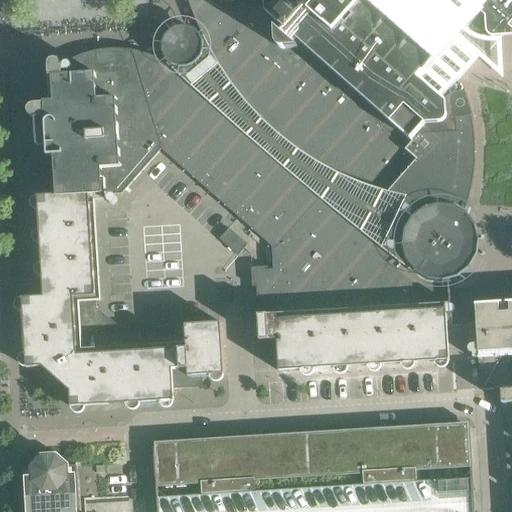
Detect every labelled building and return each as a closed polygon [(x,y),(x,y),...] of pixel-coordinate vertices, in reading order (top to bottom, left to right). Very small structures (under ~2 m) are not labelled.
[(36,332),(24,333),(26,369),(42,368),(56,380),(70,392),(71,409),(174,402),(171,350),(188,349),(189,349),(190,378),(224,375),(223,367),(221,324),(192,326),(187,326),(185,326),(185,327),(123,331),(96,308),(95,294),(95,293),(93,260),(91,227),(89,197),(121,195),(125,190),(161,150),(166,155),(220,202),(238,218),(269,245),(272,248),(273,271),(267,271),(267,268),(251,269),(252,288),(256,287),(257,307),(260,355),(277,354),(279,354),(280,372),(301,371),(313,370),(324,370),(335,369),(347,368),(358,368),(368,367),(380,366),(402,365),(414,364),(436,363),(437,363),(449,362),(448,345),(446,310),(451,309),(450,306),(449,283),(446,283),(441,283),(440,273),(440,268),(441,268),(442,267),(443,267),(448,265),(450,264),(453,262),(457,259),(457,258),(460,253),(462,251),(462,247),(463,242),(462,242),(461,236),(460,234),(458,231),(455,227),(454,226),(449,222),(447,221),(450,213),(453,205),(455,206),(464,208),(466,208),(466,207),(467,206),(467,205),(469,199),(471,190),(473,181),(474,171),(475,162),(475,153),(475,148),(475,144),(474,142),(474,134),(472,120),(471,114),(454,119),(454,133),(418,134),(411,142),(410,142),(407,139),(406,138),(397,130),(388,122),(352,90),(334,74),(316,58),(306,50),(313,49),(295,33),(295,32),(295,31),(296,31),(296,30),(295,30),(294,29),(295,28),(294,27),(285,19),(285,18),(279,25),(262,11),(258,7),(257,0),(245,0),(245,2),(243,4),(241,6),(238,7),(236,9),(233,9),(231,10),(228,10),(226,10),(223,10),(220,9),(218,8),(215,7),(213,6),(211,4),(209,2),(207,0),(191,0),(188,1),(194,19),(196,24),(202,38),(189,44),(187,42),(183,40),(179,41),(176,43),(174,47),(175,51),(177,53),(167,64),(165,63),(163,67),(154,62),(151,61),(134,55),(131,55),(113,53),(111,53),(94,54),(91,55),(74,60),(73,59),(68,62),(64,64),(63,65),(63,67),(62,68),(62,69),(63,70),(64,71),(64,72),(66,73),(67,73),(67,77),(52,78),(54,103),(44,104),(44,105),(36,105),(37,118),(37,122),(35,122),(37,145),(40,145),(40,148),(47,147),(47,158),(54,157),(56,196),(37,197),(37,200),(39,231),(41,264),(45,322),(36,332)] [(511,0),(217,0),(219,1),(220,1),(222,2),(223,2),(225,3),(226,3),(228,3),(229,3),(231,2),(232,2),(234,1),(235,0),(278,0),(291,12),(292,11),(296,11),(297,11),(299,9),(300,7),(301,8),(304,11),(303,13),(301,15),(301,16),(301,19),(301,20),(302,20),(302,21),(295,28),(294,29),(295,30),(296,30),(296,31),(295,31),(295,32),(295,33),(313,49),(306,50),(316,58),(334,74),(352,90),(388,122),(397,130),(406,138),(407,139),(410,142),(411,142),(418,134),(454,133),(454,119),(471,114),(468,105),(465,96),(463,97),(459,94),(462,89),(460,85),(459,86),(457,82),(457,81),(458,80),(478,58),(458,40),(456,39),(456,38),(457,38),(458,38),(459,38),(460,38),(461,38),(461,37),(462,37),(463,36),(464,35),(464,34),(465,33),(465,32),(465,31),(465,30),(465,29),(465,28),(467,30),(468,29),(465,27),(479,12),(484,16),(485,30),(485,31),(485,32),(486,33),(486,34),(487,34),(487,35),(488,36),(489,36),(490,37),(491,37),(492,37),(493,37),(494,37),(511,36),(511,31),(506,26),(511,19),(511,0)] [(219,240),(238,257),(247,246),(228,229),(219,240)] [(511,302),(474,305),(480,390),(511,387),(511,395),(501,396),(501,402),(493,402),(493,408),(501,407),(502,411),(494,412),(494,417),(502,416),(505,471),(511,470),(511,302)] [(157,511),(474,511),(474,509),(469,429),(153,448),(157,511)] [(80,511),(77,467),(66,468),(56,459),(43,460),(34,470),(23,470),(25,511),(80,511)]
